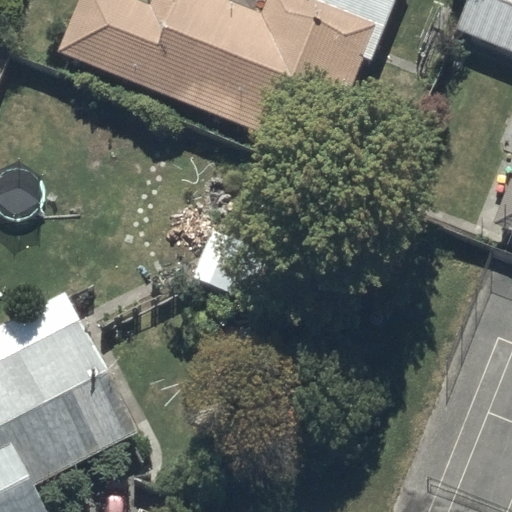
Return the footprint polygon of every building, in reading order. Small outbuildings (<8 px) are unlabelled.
[(100,0),(84,0),(58,66),(321,172),(360,74),(370,78),(401,0),(313,0),(308,14),(273,0),(262,28),(191,0),(157,0),(149,20),(100,0)] [(511,0),(473,0),(474,0),(456,41),(511,65),(511,0)] [(511,191),(493,237),(511,244),(511,191)] [(497,346),(445,326),(408,421),(511,462),(511,322),(507,320),(497,346)] [(52,511),(146,465),(72,321),(0,357),(0,511),(52,511)]
